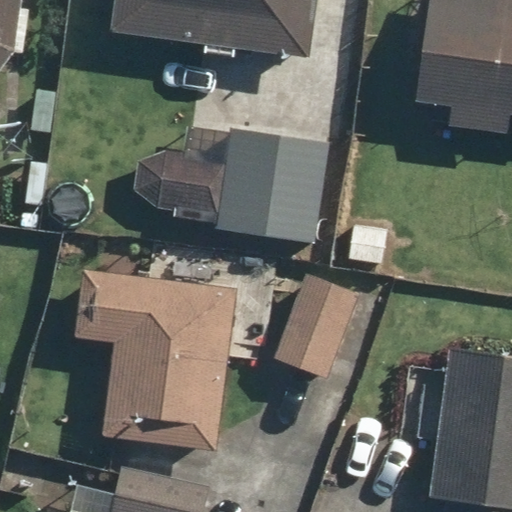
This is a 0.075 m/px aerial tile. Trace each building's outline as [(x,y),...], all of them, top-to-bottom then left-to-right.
[(30,0),(0,0),(0,110),(4,106),(0,102),(0,81),(27,49),(30,0)] [(126,0),(123,33),(316,51),(321,0),(126,0)] [(511,0),(435,0),(426,104),(455,107),(453,128),(511,133),(511,0)] [(330,137),(234,130),(226,230),(322,237),(330,137)] [(119,341),(109,438),(221,449),(237,288),(87,273),(80,337),(119,341)] [(363,294),(309,273),(277,358),(330,378),(363,294)] [(511,511),(511,356),(445,351),(432,494),(452,496),(450,511),(511,511)] [(207,511),(212,495),(132,474),(121,511),(85,511),(70,508),(68,511),(207,511)]
